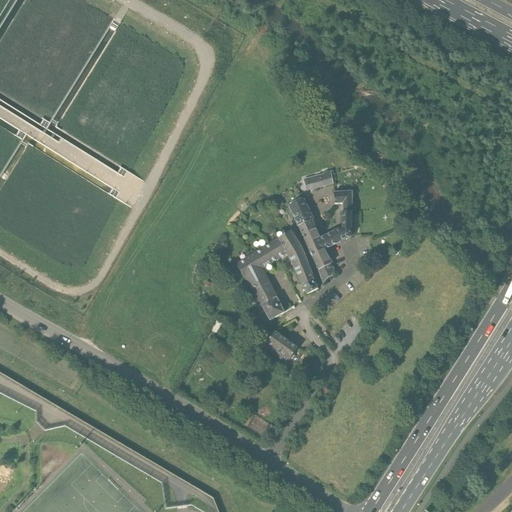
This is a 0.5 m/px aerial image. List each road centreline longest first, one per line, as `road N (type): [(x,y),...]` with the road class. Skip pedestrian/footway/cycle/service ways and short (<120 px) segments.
road 1 (unclassified): [(270,460),(0,301)]
road 2 (primary): [(511,288),(369,511)]
road 3 (primary): [(400,511),(511,339)]
road 4 (residential): [(331,365),(299,314),(353,265)]
